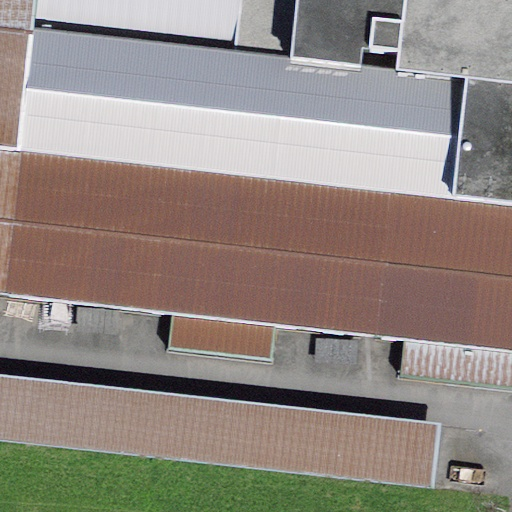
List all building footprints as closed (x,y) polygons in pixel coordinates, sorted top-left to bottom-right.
[(50,0),(0,0),(0,312),(17,314),(32,170),(45,56),(47,39),(50,0)] [(50,0),(47,39),(235,59),(241,0),(50,0)] [(241,0),(235,59),(233,76),(305,83),(313,0),(241,0)] [(397,93),(406,5),(361,0),(313,0),(305,83),(397,93)] [(511,0),(407,0),(406,5),(397,93),(493,103),(511,104),(511,0)] [(32,170),(481,218),(493,103),(397,93),(305,83),(233,76),(45,56),(32,170)] [(481,218),(511,220),(511,104),(493,103),(481,218)] [(32,170),(17,314),(511,366),(511,220),(481,218),(32,170)] [(435,428),(0,379),(0,442),(428,491),(435,428)]
